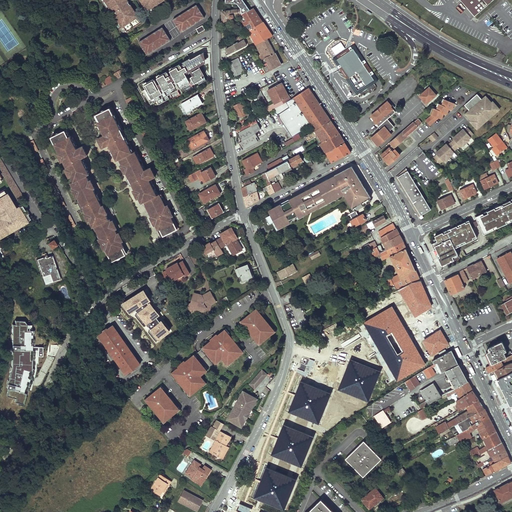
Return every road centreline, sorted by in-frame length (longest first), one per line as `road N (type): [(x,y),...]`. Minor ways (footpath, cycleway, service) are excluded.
road 1 (residential): [(0,461),(32,419),(75,328),(105,291)]
road 2 (residential): [(162,242),(188,227),(116,86)]
road 3 (residential): [(290,341),(272,401),(213,511)]
road 4 (residential): [(242,213),(215,33)]
road 5 (primary): [(363,0),(438,50),(511,84)]
road 6 (secondary): [(272,14),(362,149)]
road 7 (residential): [(242,213),(105,291)]
road 8 (primary): [(511,75),(450,48),(378,0)]
road 9 (residential): [(290,341),(242,213)]
road 10 (residential): [(242,213),(362,149)]
road 11 (residential): [(57,120),(36,137),(79,225)]
